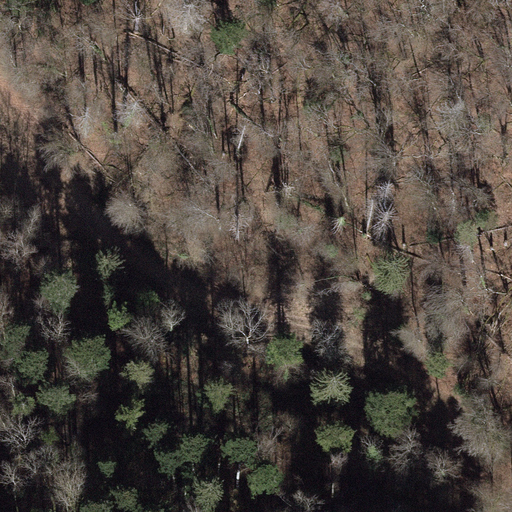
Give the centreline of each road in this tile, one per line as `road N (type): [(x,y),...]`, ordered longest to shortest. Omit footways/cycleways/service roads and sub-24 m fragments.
road 1 (track): [(0,140),(186,289),(386,351),(453,396),(511,478)]
road 2 (track): [(97,219),(0,94)]
